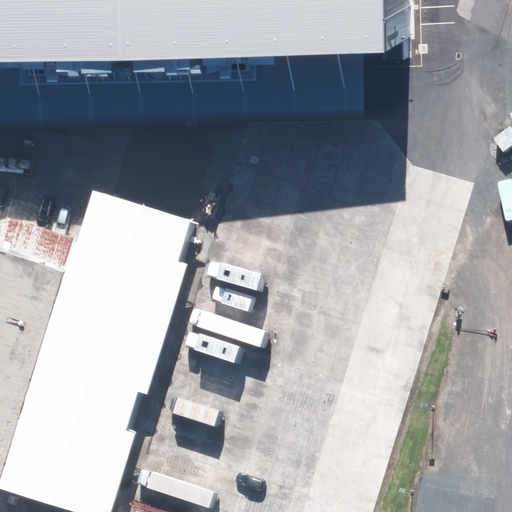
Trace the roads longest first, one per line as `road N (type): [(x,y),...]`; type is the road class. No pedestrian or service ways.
road 1 (unknown): [(487,511),(509,355),(502,223),(477,69)]
road 2 (unknown): [(0,63),(340,25),(408,0)]
